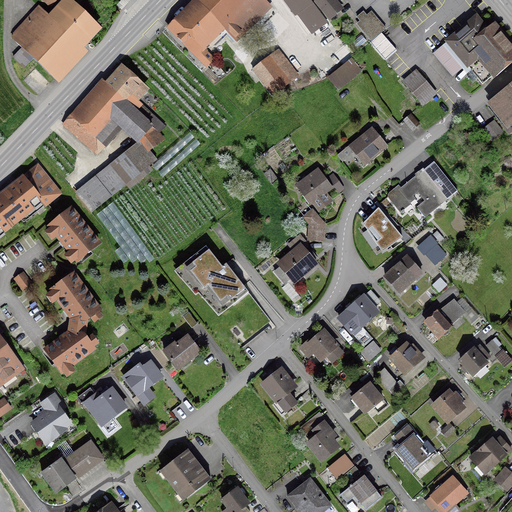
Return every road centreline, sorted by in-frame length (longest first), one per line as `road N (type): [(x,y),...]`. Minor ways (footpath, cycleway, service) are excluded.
road 1 (residential): [(511,71),(358,197),(342,259)]
road 2 (residential): [(342,259),(511,438)]
road 3 (secondary): [(0,168),(159,0)]
road 4 (residential): [(279,347),(412,511)]
road 5 (residential): [(199,416),(59,511)]
road 6 (residential): [(199,416),(276,511)]
